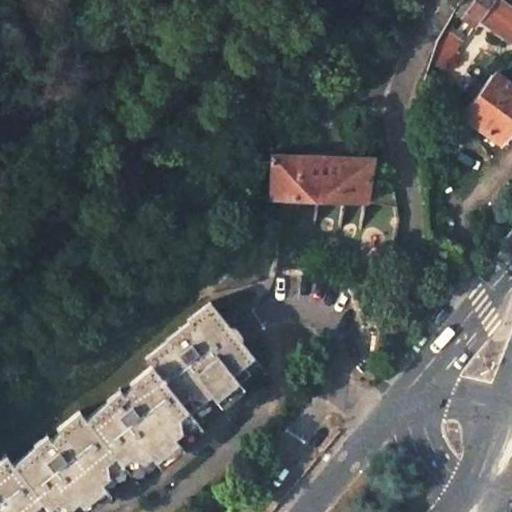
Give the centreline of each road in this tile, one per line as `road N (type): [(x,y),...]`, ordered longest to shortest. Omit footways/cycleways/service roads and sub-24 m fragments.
road 1 (residential): [(442,0),(400,97),(414,202),(397,345),(408,390)]
road 2 (primary): [(511,266),(408,390)]
road 3 (primary): [(408,390),(309,511)]
road 4 (primary): [(408,390),(433,462),(476,492)]
